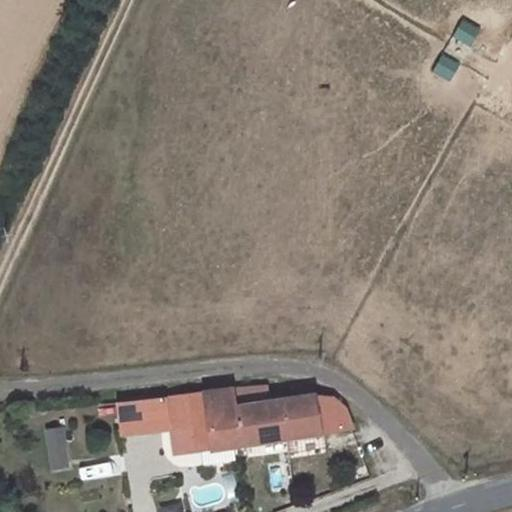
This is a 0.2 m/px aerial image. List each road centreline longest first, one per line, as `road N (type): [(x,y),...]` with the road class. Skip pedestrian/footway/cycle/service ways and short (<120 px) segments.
road 1 (track): [(459,502),(390,421),(345,385),(275,368),(0,393)]
road 2 (track): [(0,277),(128,0)]
